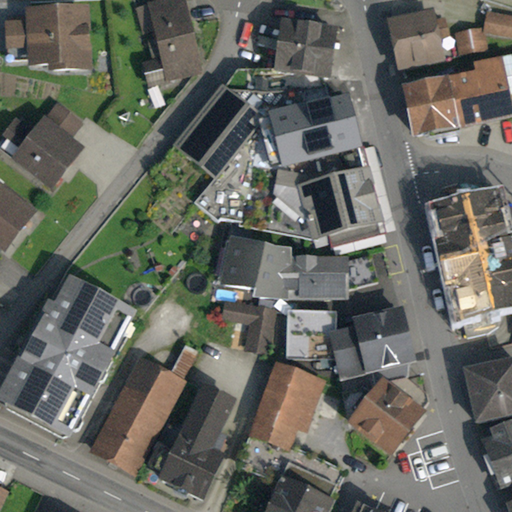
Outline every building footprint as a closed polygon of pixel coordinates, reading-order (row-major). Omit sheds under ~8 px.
[(179,6),(151,12),(164,65),(147,69),(151,87),(196,76),(179,6)] [(511,44),(511,27),(487,21),(482,38),(511,45),(511,44)] [(80,22),(31,24),(33,70),(54,69),(54,74),(83,72),(80,22)] [(431,23),(393,32),(402,74),(440,65),(431,23)] [(334,34),(284,27),(277,71),(328,79),(334,34)] [(459,66),(487,63),(484,39),(456,42),(459,66)] [(451,91),(460,132),(510,120),(501,82),(507,80),(505,69),(478,75),(480,84),(451,91)] [(460,132),(451,91),(409,100),(418,141),(460,132)] [(232,98),(185,155),(216,181),(263,124),(232,98)] [(305,117),(307,126),(299,128),(305,155),(315,153),(317,161),(358,151),(347,106),(305,117)] [(57,112),(16,166),(50,192),(78,155),(65,146),(78,128),(57,112)] [(316,190),(319,201),(311,203),(317,225),(325,223),(330,242),(379,229),(365,177),(316,190)] [(30,217),(0,193),(0,247),(3,250),(30,217)] [(511,317),(511,269),(499,205),(437,218),(460,328),(511,317)] [(286,300),(286,263),(286,255),(273,255),(234,245),(225,286),(260,291),(260,300),(286,300)] [(286,263),(286,300),(310,300),(310,293),(345,293),(345,263),(286,263)] [(2,405),(65,438),(124,323),(60,291),(2,405)] [(356,339),(333,344),(341,383),(409,368),(399,322),(355,331),(356,339)] [(511,360),(469,370),(479,416),(511,409),(511,360)] [(139,367),(92,457),(127,475),(174,384),(139,367)] [(312,389),(274,375),(250,440),(288,454),(312,389)] [(420,420),(383,392),(355,430),(392,458),(420,420)] [(205,399),(166,487),(203,503),(221,462),(209,456),(230,410),(205,399)] [(487,441),(501,482),(511,477),(511,426),(496,432),(498,437),(487,441)] [(276,488),(264,511),(321,511),(323,509),(276,488)]
